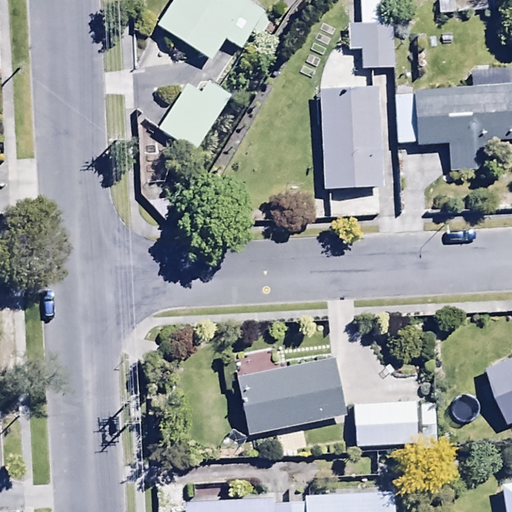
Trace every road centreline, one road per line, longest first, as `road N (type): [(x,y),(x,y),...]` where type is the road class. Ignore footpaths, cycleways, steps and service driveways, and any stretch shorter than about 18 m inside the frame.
road 1 (residential): [(511,263),(66,286)]
road 2 (unclassified): [(54,0),(66,286)]
road 3 (unclassified): [(66,286),(79,511)]
